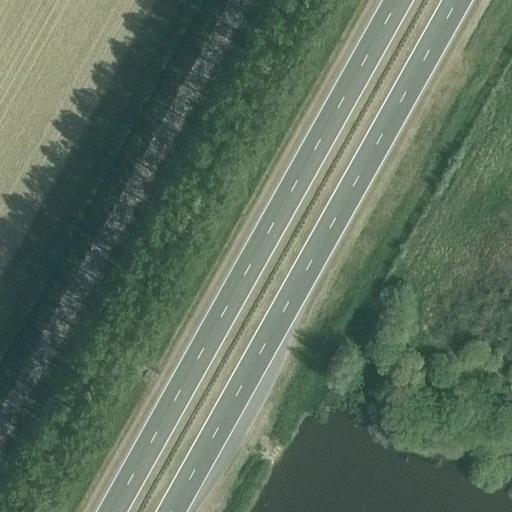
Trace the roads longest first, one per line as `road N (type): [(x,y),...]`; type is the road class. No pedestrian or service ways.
road 1 (trunk): [(397,0),(111,511)]
road 2 (trunk): [(170,511),(456,0)]
road 3 (unclassified): [(0,428),(239,0)]
